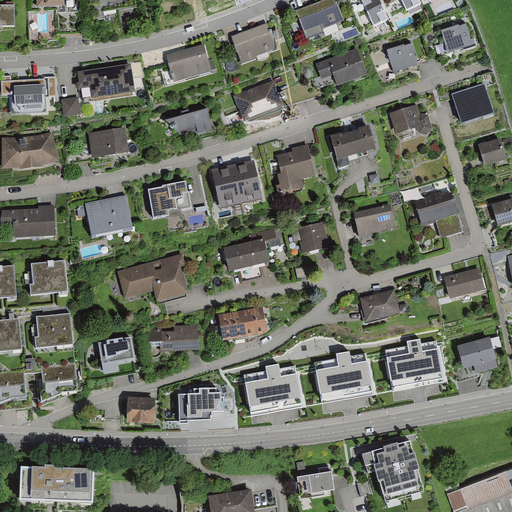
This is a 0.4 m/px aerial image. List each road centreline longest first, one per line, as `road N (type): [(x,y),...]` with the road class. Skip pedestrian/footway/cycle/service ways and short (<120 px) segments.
road 1 (residential): [(33,442),(45,422),(100,398),(274,344),(348,287),(471,250),(476,230),(440,106)]
road 2 (residential): [(484,67),(181,163),(0,195)]
road 3 (tertiary): [(511,400),(296,438),(182,446),(33,442)]
road 4 (residential): [(0,63),(145,46),(280,0)]
